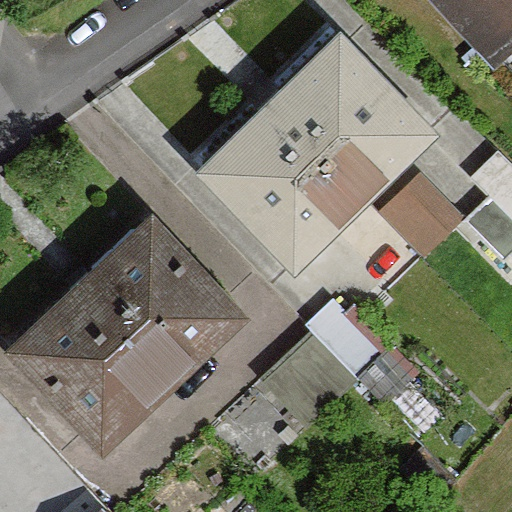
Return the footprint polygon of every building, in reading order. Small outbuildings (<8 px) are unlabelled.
[(511,43),(511,0),(441,0),(496,58),(511,43)] [(427,128),(339,38),(205,170),(294,260),(427,128)] [(511,163),(500,151),(474,175),(511,215),(511,163)] [(422,171),(382,209),(422,251),(462,213),(422,171)] [(151,220),(15,349),(102,441),(238,312),(151,220)] [(334,297),(311,319),(306,324),(312,330),(352,373),(381,346),(334,297)] [(312,330),(262,376),(307,425),(357,378),(352,373),(312,330)]
